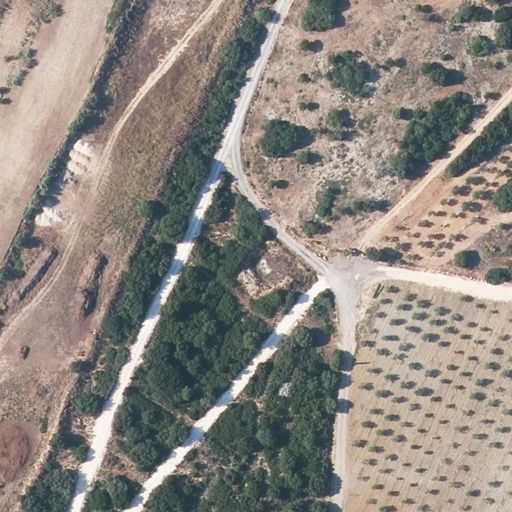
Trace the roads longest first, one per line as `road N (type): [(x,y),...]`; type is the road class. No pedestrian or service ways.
road 1 (track): [(132,511),(353,256),(511,91)]
road 2 (track): [(217,0),(131,107),(55,274),(0,344)]
road 3 (track): [(231,149),(111,399),(71,511)]
road 4 (track): [(332,280),(248,196),(231,149),(240,105),(283,0)]
road 5 (track): [(336,511),(339,273)]
road 6 (track): [(353,256),(511,291)]
